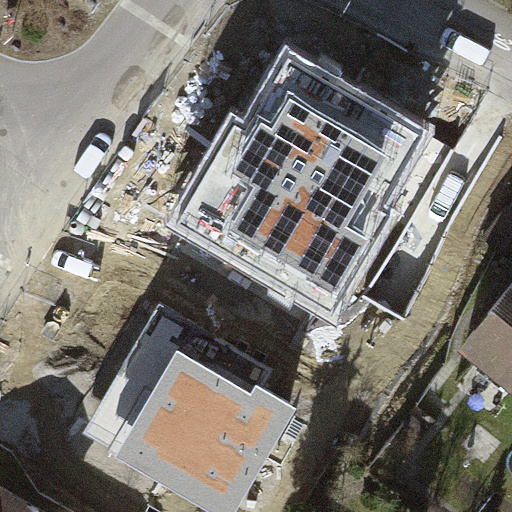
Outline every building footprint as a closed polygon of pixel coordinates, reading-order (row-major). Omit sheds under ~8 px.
[(337,280),(423,130),(291,54),(205,203),(337,280)] [(438,241),(484,165),(438,137),(391,212),(438,241)] [(511,289),(454,361),(511,408),(511,289)] [(273,371),(160,304),(116,378),(138,392),(112,435),(229,504),(289,403),(263,388),(273,371)] [(28,511),(0,495),(0,511),(28,511)]
